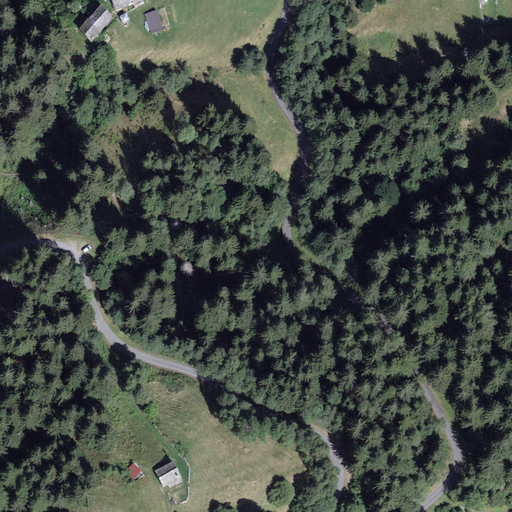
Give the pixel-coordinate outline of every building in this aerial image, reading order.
[(136,0),(111,0),(116,9),(136,0)] [(110,19),(100,10),(82,28),(92,38),(110,19)] [(160,27),(155,13),(145,16),(150,30),(160,27)] [(136,463),(129,470),(137,479),(144,472),(136,463)] [(180,479),(172,465),(157,473),(164,487),(180,479)]
